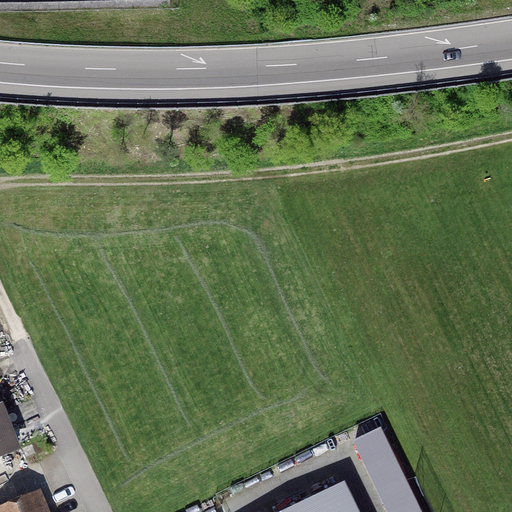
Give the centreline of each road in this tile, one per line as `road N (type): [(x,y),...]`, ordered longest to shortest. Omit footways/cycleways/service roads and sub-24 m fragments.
road 1 (track): [(0,182),(269,172),(511,135)]
road 2 (motorway): [(0,62),(191,68),(511,40)]
road 3 (residential): [(102,511),(0,293)]
